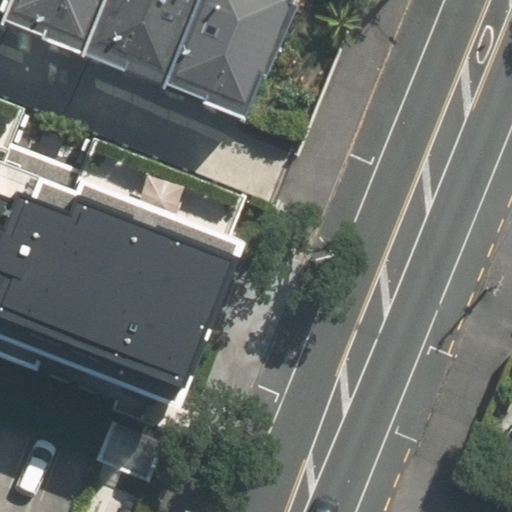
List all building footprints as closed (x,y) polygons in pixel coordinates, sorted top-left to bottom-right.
[(0,0),(0,15),(3,17),(9,0),(0,0)] [(87,51),(106,0),(9,0),(3,17),(87,51)] [(167,83),(200,0),(106,0),(87,51),(167,83)] [(200,0),(167,83),(250,116),(296,0),(200,0)] [(0,331),(180,403),(259,208),(0,109),(0,331)] [(511,432),(485,421),(472,450),(461,477),(511,499),(511,467),(507,465),(511,452),(511,432)]
